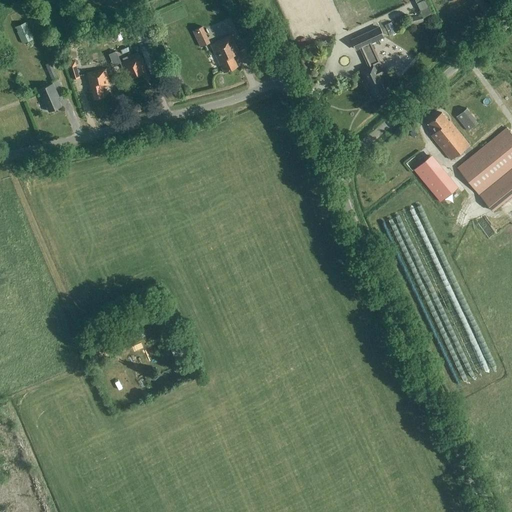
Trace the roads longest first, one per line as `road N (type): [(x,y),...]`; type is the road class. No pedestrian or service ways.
road 1 (unclassified): [(487,511),(330,166)]
road 2 (unclassified): [(287,76),(227,102),(0,157)]
road 3 (unclassified): [(330,166),(511,17)]
